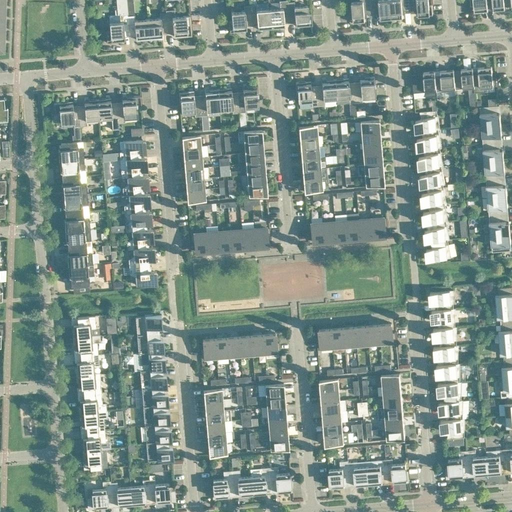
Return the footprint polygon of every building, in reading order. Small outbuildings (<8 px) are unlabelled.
[(284,23),(289,23),(288,2),(287,0),(284,0),(279,0),(280,8),(269,8),(271,28),(279,28),(279,27),(284,27),(284,23)] [(372,13),(370,0),(359,0),(360,1),(352,1),(352,11),(349,12),(350,22),(362,20),(362,19),(367,17),(367,14),(372,13)] [(392,18),(389,0),(370,0),(372,13),(377,13),(377,16),(383,17),(383,19),(392,18)] [(410,10),(409,0),(389,0),(392,18),(403,17),(403,14),(405,13),(405,10),(410,10)] [(433,14),(432,5),(429,5),(428,0),(409,0),(410,10),(415,9),(415,13),(418,13),(418,16),(433,14)] [(493,5),(492,0),(469,0),(470,6),(474,6),(474,11),(488,10),(488,5),(493,5)] [(511,4),(511,0),(492,0),(493,5),(493,9),(505,8),(505,6),(511,5),(511,4)] [(312,25),(311,13),(308,14),(307,5),(294,6),(294,1),(288,2),(289,23),(295,22),(295,26),(300,25),(300,26),(312,25)] [(271,28),(269,8),(256,9),(256,4),(250,5),(252,26),(257,25),(258,29),(262,29),(271,28)] [(246,26),(252,26),(250,5),(243,5),(244,10),(231,12),(232,20),(228,20),(229,32),(242,31),(242,30),(246,30),(246,26)] [(191,35),(190,15),(186,16),(186,15),(175,16),(174,9),(165,10),(166,12),(168,33),(173,32),(174,36),(178,36),(191,35)] [(162,33),(168,33),(166,12),(159,13),(160,18),(147,19),(149,39),(158,38),(158,37),(162,37),(162,33)] [(130,36),(128,15),(128,13),(110,15),(109,16),(110,31),(106,31),(107,42),(120,41),(124,40),(124,37),(130,36)] [(149,39),(147,19),(135,20),(134,15),(128,15),(130,36),(135,36),(136,39),(140,39),(149,39)] [(492,71),(492,68),(492,65),(478,67),(478,71),(473,71),(475,92),(486,91),(485,86),(497,85),(496,70),(492,71)] [(475,92),(473,71),(473,67),(461,68),(461,70),(454,71),(455,89),(474,87),(474,92),(475,92)] [(455,89),(454,71),(454,69),(440,70),(441,74),(435,75),(437,96),(437,90),(455,89)] [(435,75),(435,70),(423,71),(423,73),(412,74),(414,92),(425,91),(425,96),(437,96),(435,75)] [(360,81),(354,81),(356,102),(362,102),(362,96),(375,95),(374,87),(375,87),(374,75),(364,76),(364,77),(359,77),(360,81)] [(356,102),(354,81),(348,82),(348,78),(343,78),(335,79),(336,99),(349,98),(349,103),(356,102)] [(336,99),(335,79),(326,79),(326,80),(321,80),(322,84),(316,84),(318,105),(324,105),(324,100),(336,99)] [(318,105),(316,84),(310,85),(310,81),(305,82),(305,81),(295,82),(296,93),(297,93),(298,102),(311,101),(311,106),(318,105)] [(243,91),(237,91),(239,112),(245,111),(245,106),(258,105),(257,97),(258,97),(257,85),(247,86),(247,87),(242,87),(243,91)] [(239,112),(237,91),(231,91),(231,88),(226,88),(218,89),(219,109),(232,107),(232,113),(239,112)] [(219,109),(218,89),(209,89),(209,90),(205,90),(205,94),(199,94),(201,115),(207,115),(207,110),(219,109)] [(201,115),(199,94),(194,95),(193,91),(189,92),(189,91),(178,92),(179,103),(181,103),(181,112),(194,111),(195,116),(201,115)] [(122,101),(116,101),(118,122),(124,122),(124,117),(137,116),(136,107),(141,107),(140,95),(126,97),(122,97),(122,101)] [(413,95),(411,105),(423,108),(425,98),(413,95)] [(119,129),(118,122),(116,101),(111,102),(110,98),(106,99),(106,98),(97,99),(99,119),(111,118),(112,129),(119,129)] [(99,119),(97,99),(88,100),(84,101),(84,104),(78,105),(80,126),(87,125),(86,120),(99,119)] [(80,126),(78,105),(73,105),(72,101),(68,102),(68,101),(54,103),(55,114),(60,114),(60,122),(61,122),(62,126),(63,127),(74,126),(80,126)] [(480,115),(481,125),(501,123),(500,114),(499,105),(480,107),(481,115),(480,115)] [(440,129),(437,110),(420,111),(420,112),(423,112),(424,118),(416,120),(416,131),(440,129)] [(379,130),(378,119),(360,120),(361,132),(379,130)] [(502,132),(501,123),(481,125),(482,134),(483,143),(502,141),(501,132),(502,132)] [(317,135),(317,124),(298,126),(299,137),(317,135)] [(262,140),(261,129),(238,131),(239,142),(244,141),(262,140)] [(440,129),(416,131),(415,131),(425,130),(425,136),(417,138),(418,149),(442,147),(438,129),(440,129)] [(380,141),(379,130),(361,132),(362,142),(380,141)] [(201,145),(200,134),(181,136),(182,147),(201,145)] [(318,146),(317,135),(299,137),(300,148),(318,146)] [(145,139),(142,139),(120,141),(120,148),(122,150),(119,152),(120,160),(126,159),(126,158),(143,157),(142,152),(146,151),(145,139)] [(84,158),(82,140),(64,142),(64,149),(59,149),(60,160),(84,158)] [(263,151),(262,140),(244,141),(245,152),(263,151)] [(381,152),(380,141),(362,142),(363,153),(381,152)] [(503,150),(502,141),(483,143),(484,152),(483,152),(484,161),(504,159),(503,150)] [(202,156),(201,145),(182,147),(183,158),(202,156)] [(323,146),(318,146),(300,148),(301,158),(324,156),(323,146)] [(442,148),(442,147),(418,149),(417,149),(427,149),(427,155),(419,156),(420,167),(443,165),(440,148),(442,148)] [(264,161),(263,151),(245,152),(246,163),(264,161)] [(382,162),(381,152),(363,153),(363,164),(382,162)] [(203,167),(202,156),(183,158),(184,168),(203,167)] [(325,167),(324,156),(301,158),(302,169),(325,167)] [(146,157),(144,157),(143,157),(126,158),(126,159),(127,166),(121,170),(122,177),(127,177),(127,176),(138,176),(144,175),(144,170),(148,169),(146,157)] [(85,175),(84,158),(60,160),(60,171),(66,170),(67,177),(85,175)] [(505,169),(504,159),(484,161),(485,170),(486,179),(505,177),(504,169),(505,169)] [(265,172),(264,161),(246,163),(247,174),(265,172)] [(363,164),(357,164),(358,175),(364,175),(383,173),(382,162),(363,164)] [(443,165),(420,167),(418,167),(418,168),(428,167),(429,173),(420,175),(421,186),(445,184),(441,166),(443,166),(443,165)] [(209,177),(208,166),(203,167),(184,168),(185,179),(204,177),(209,177)] [(326,167),(325,167),(302,169),(303,180),(327,178),(326,167)] [(266,183),(265,172),(247,174),(247,185),(266,183)] [(384,184),(383,173),(364,175),(365,186),(384,184)] [(87,193),(85,175),(67,177),(67,184),(62,184),(63,195),(87,193)] [(148,175),(145,175),(144,175),(138,176),(127,176),(127,177),(128,184),(122,188),(123,195),(129,195),(129,194),(146,193),(145,187),(149,187),(148,175)] [(205,188),(204,177),(185,179),(186,190),(205,188)] [(506,186),(505,177),(486,179),(487,188),(486,188),(487,197),(507,196),(506,186)] [(328,189),(327,178),(303,180),(304,191),(328,189)] [(267,194),(266,183),(247,185),(242,185),(243,196),(267,194)] [(445,184),(421,186),(420,186),(430,185),(430,191),(422,193),(423,204),(446,202),(443,184),(445,184)] [(206,199),(205,188),(186,190),(187,201),(206,199)] [(149,192),(147,193),(146,193),(129,194),(129,195),(130,202),(124,206),(125,212),(141,211),(147,211),(147,205),(151,205),(149,192)] [(88,210),(87,193),(63,195),(63,206),(69,206),(70,212),(88,210)] [(508,205),(507,196),(487,197),(488,207),(489,215),(508,214),(507,205),(508,205)] [(120,202),(109,203),(109,214),(120,214),(120,202)] [(447,202),(446,202),(423,204),(421,204),(422,204),(431,204),(432,210),(423,211),(424,222),(448,220),(444,203),(447,202)] [(90,228),(88,210),(70,212),(70,219),(65,219),(66,230),(90,228)] [(147,211),(141,211),(125,212),(126,230),(132,230),(149,229),(148,223),(152,223),(151,210),(147,211)] [(509,223),(508,214),(489,215),(490,224),(489,224),(490,234),(510,232),(509,223)] [(383,216),(370,217),(372,236),(384,235),(383,226),(387,226),(386,217),(383,217),(383,216)] [(372,236),(370,217),(358,218),(360,237),(372,236)] [(360,237),(358,218),(347,219),(348,238),(360,237)] [(122,219),(110,220),(111,234),(122,234),(122,219)] [(348,238),(347,219),(335,220),(336,239),(348,238)] [(336,239),(335,220),(322,221),(324,240),(336,239)] [(448,220),(424,222),(423,222),(423,223),(428,222),(429,229),(425,230),(426,241),(450,239),(446,221),(448,221),(448,220)] [(324,240),(322,221),(310,222),(310,223),(307,223),(308,233),(311,232),(312,241),(324,240)] [(267,236),(270,236),(269,227),(266,227),(266,226),(254,227),(255,246),(267,245),(267,236)] [(255,246),(254,227),(242,228),(243,247),(255,246)] [(91,246),(90,228),(66,230),(66,241),(72,241),(73,247),(91,246)] [(153,228),(150,228),(149,229),(132,230),(133,237),(127,241),(128,249),(134,248),(150,246),(150,241),(154,241),(153,228)] [(243,247),(242,228),(230,229),(231,248),(243,247)] [(231,248),(230,229),(218,230),(219,249),(231,248)] [(219,249),(218,230),(205,231),(207,250),(219,249)] [(207,250),(205,231),(193,232),(193,233),(190,233),(191,242),(194,242),(195,251),(207,250)] [(511,241),(510,232),(490,234),(491,243),(492,252),(511,250),(511,241)] [(450,239),(426,241),(425,241),(434,240),(435,246),(426,248),(427,259),(426,259),(451,257),(448,239),(450,239)] [(93,263),(91,246),(73,247),(73,254),(68,254),(69,265),(93,263)] [(154,246),(152,246),(150,246),(134,248),(134,255),(128,259),(129,266),(151,265),(151,264),(149,264),(149,259),(155,259),(154,246)] [(94,281),(93,263),(69,265),(69,276),(75,276),(76,285),(89,284),(89,281),(94,281)] [(150,270),(150,265),(151,265),(129,266),(130,274),(136,277),(137,283),(135,284),(157,282),(156,270),(150,270)] [(495,294),(496,306),(511,304),(511,286),(498,288),(498,294),(495,294)] [(440,303),(440,309),(453,308),(454,290),(429,292),(430,292),(431,303),(440,303)] [(511,304),(496,306),(497,318),(500,318),(501,324),(511,323),(511,304)] [(455,327),(455,326),(455,308),(453,308),(440,309),(430,310),(432,310),(433,321),(441,321),(442,327),(442,328),(455,327)] [(162,327),(161,315),(162,315),(161,314),(152,315),(152,313),(144,314),(144,315),(135,316),(137,334),(163,332),(159,332),(159,327),(162,327)] [(96,328),(95,316),(77,317),(78,323),(73,324),(74,336),(91,335),(91,328),(96,328)] [(392,322),(379,323),(381,342),(393,341),(393,340),(396,340),(395,331),(392,331),(392,322)] [(381,342),(379,323),(368,325),(369,343),(381,342)] [(511,323),(501,324),(501,330),(499,330),(499,342),(511,341),(511,323)] [(369,343),(368,325),(356,326),(357,344),(369,343)] [(357,344),(356,326),(344,327),(345,345),(357,344)] [(456,345),(457,326),(455,326),(455,327),(442,328),(442,327),(432,328),(432,329),(433,328),(434,339),(443,340),(443,346),(456,345)] [(345,345),(344,327),(331,328),(333,346),(345,345)] [(333,346),(331,328),(319,329),(320,337),(317,338),(318,347),(321,346),(321,347),(333,346)] [(163,338),(159,338),(159,333),(163,333),(163,332),(137,334),(138,352),(161,351),(165,351),(165,350),(164,350),(163,338)] [(275,332),(263,333),(264,352),(277,351),(276,350),(280,350),(279,341),(276,341),(275,332)] [(264,352),(263,333),(251,335),(252,353),(264,352)] [(100,334),(91,335),(74,336),(75,349),(77,349),(78,355),(80,355),(98,353),(103,353),(103,349),(98,349),(97,342),(100,342),(100,334)] [(252,353),(251,335),(239,336),(240,354),(252,353)] [(240,354),(239,336),(227,337),(228,355),(240,354)] [(228,355),(227,337),(214,338),(216,356),(228,355)] [(216,356),(214,338),(202,339),(203,347),(200,348),(201,357),(204,356),(204,357),(216,356)] [(511,341),(499,342),(501,354),(503,354),(504,360),(511,359),(511,341)] [(458,363),(459,345),(459,344),(456,345),(443,346),(434,347),(435,347),(436,358),(440,358),(440,364),(440,365),(458,363)] [(161,356),(161,351),(138,352),(140,370),(162,368),(162,369),(166,368),(165,368),(164,356),(161,356)] [(99,365),(98,353),(80,355),(81,361),(76,361),(77,374),(95,373),(94,366),(99,365)] [(511,359),(504,360),(504,366),(502,367),(503,379),(511,377),(511,359)] [(460,381),(460,363),(458,363),(440,365),(440,364),(435,365),(436,365),(437,376),(446,376),(446,382),(446,383),(460,382),(460,381)] [(166,374),(163,374),(162,369),(162,368),(140,370),(141,388),(164,386),(164,387),(168,386),(167,386),(166,374)] [(101,391),(100,372),(95,373),(77,374),(78,387),(83,387),(83,393),(101,391)] [(401,384),(400,372),(381,374),(382,385),(401,384)] [(511,377),(503,379),(504,391),(501,391),(502,397),(507,397),(511,396),(511,377)] [(339,389),(338,378),(320,379),(321,390),(339,389)] [(461,400),(462,381),(460,381),(460,382),(446,383),(446,382),(437,383),(437,384),(438,383),(439,394),(447,395),(448,401),(461,400)] [(284,394),(283,382),(265,384),(265,395),(284,394)] [(402,394),(401,384),(382,385),(383,396),(402,394)] [(167,392),(164,392),(164,387),(164,386),(141,388),(143,406),(165,404),(165,405),(169,404),(168,404),(167,392)] [(222,399),(222,388),(203,389),(204,400),(222,399)] [(340,400),(339,389),(321,390),(322,401),(340,400)] [(106,403),(102,403),(101,391),(83,393),(84,399),(79,399),(80,412),(106,410),(106,403)] [(285,404),(284,394),(265,395),(266,406),(285,404)] [(403,405),(402,394),(383,396),(384,407),(403,405)] [(223,409),(222,399),(204,400),(205,411),(223,409)] [(345,399),(340,400),(322,401),(322,412),(346,410),(345,399)] [(463,418),(463,400),(463,399),(461,400),(448,401),(438,402),(439,402),(440,413),(449,413),(449,419),(463,418)] [(169,410),(166,410),(165,405),(165,404),(143,406),(144,424),(167,422),(167,423),(171,422),(170,422),(169,410)] [(286,415),(285,404),(266,406),(267,417),(286,415)] [(404,416),(403,405),(384,407),(385,417),(404,416)] [(224,420),(223,409),(205,411),(206,422),(224,420)] [(104,429),(103,418),(107,417),(106,410),(80,412),(81,425),(86,424),(87,431),(104,429)] [(346,410),(323,412),(323,423),(342,421),(348,421),(347,410),(346,410)] [(287,426),(286,415),(267,417),(268,427),(287,426)] [(385,417),(379,418),(380,429),(386,428),(405,427),(404,416),(385,417)] [(464,437),(465,418),(463,418),(449,419),(440,420),(441,420),(442,431),(450,431),(451,437),(448,438),(464,437)] [(225,431),(224,420),(206,422),(207,432),(225,431)] [(343,432),(342,421),(323,423),(324,433),(343,432)] [(171,428),(167,428),(167,423),(167,422),(144,424),(146,442),(168,440),(168,441),(172,440),(171,440),(171,428)] [(288,437),(287,426),(268,427),(269,438),(288,437)] [(405,438),(405,427),(386,428),(387,439),(405,438)] [(105,441),(104,429),(87,431),(87,437),(85,437),(82,437),(83,450),(101,449),(100,442),(105,441)] [(226,442),(225,431),(207,432),(208,443),(226,442)] [(348,431),(343,432),(324,433),(325,445),(349,443),(348,431)] [(289,448),(288,437),(269,438),(270,449),(289,448)] [(172,445),(169,446),(168,441),(168,440),(146,442),(147,460),(174,458),(173,458),(172,445)] [(227,453),(226,442),(208,443),(209,454),(227,453)] [(102,456),(101,449),(83,450),(85,463),(89,462),(90,469),(108,467),(107,455),(102,456)] [(488,475),(487,455),(476,456),(475,449),(467,450),(469,475),(475,474),(475,476),(488,475)] [(507,472),(505,449),(486,450),(487,455),(488,475),(501,474),(501,472),(507,472)] [(469,475),(467,450),(459,451),(459,458),(448,458),(449,467),(446,467),(447,479),(464,477),(463,475),(469,475)] [(409,482),(408,470),(407,470),(406,462),(393,463),(392,458),(386,459),(388,482),(394,481),(394,483),(409,482)] [(388,482),(386,459),(367,461),(369,485),(382,484),(382,482),(388,482)] [(350,485),(348,462),(348,460),(340,461),(340,467),(336,468),(329,468),(330,477),(329,477),(330,488),(344,487),(344,485),(350,485)] [(369,485),(367,461),(348,462),(350,485),(356,484),(356,486),(369,485)] [(292,492),(291,480),(290,480),(289,472),(278,473),(277,466),(269,467),(271,492),(277,491),(277,493),(292,492)] [(271,492),(269,467),(261,468),(261,474),(251,475),(252,495),(266,494),(265,492),(271,492)] [(252,495),(251,475),(240,476),(240,469),(231,470),(233,495),(239,494),(239,496),(252,495)] [(233,495),(231,470),(223,471),(224,477),(213,478),(213,487),(212,487),(213,498),(228,497),(228,495),(233,495)] [(150,502),(149,479),(142,480),(143,484),(130,485),(132,505),(145,504),(145,502),(150,502)] [(175,502),(174,490),(169,490),(168,482),(155,483),(155,479),(149,479),(150,502),(156,501),(156,503),(175,502)] [(113,505),(111,482),(111,480),(102,481),(103,488),(92,489),(93,497),(87,497),(88,509),(107,507),(107,506),(113,505)] [(132,505),(130,485),(117,486),(117,482),(111,482),(113,505),(118,505),(119,506),(132,505)]
